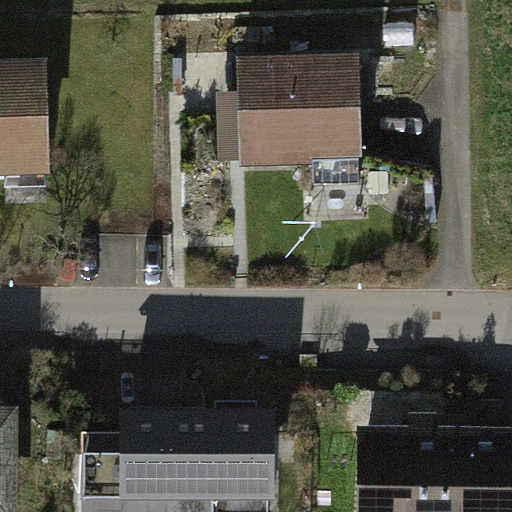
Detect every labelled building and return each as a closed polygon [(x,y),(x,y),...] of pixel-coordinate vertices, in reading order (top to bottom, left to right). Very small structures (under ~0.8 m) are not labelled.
[(312,192),(359,190),(354,65),(234,70),(238,176),(311,173),(312,192)] [(0,181),(56,180),(53,67),(0,68),(0,181)] [(0,511),(21,511),(23,413),(0,412),(0,511)] [(216,511),(271,511),(271,507),(282,507),(281,412),(125,413),(125,459),(88,459),(88,501),(127,500),(127,506),(217,506),(216,511)] [(511,511),(511,422),(354,421),(353,511),(511,511)]
